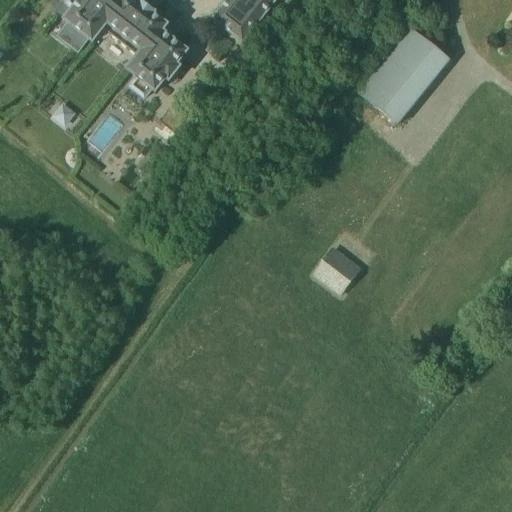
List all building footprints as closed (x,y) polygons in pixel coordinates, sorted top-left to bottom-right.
[(122,4),(116,0),(70,0),(66,5),(74,12),(67,21),(66,21),(65,23),(67,24),(90,43),(92,44),(93,43),(93,42),(102,31),(102,30),(122,4)] [(102,31),(139,60),(160,34),(161,35),(164,30),(165,30),(166,28),(164,27),(152,18),(153,16),(152,15),(151,15),(143,8),(141,7),(140,8),(129,0),(124,0),(122,4),(102,30),(102,31)] [(260,20),(234,0),(230,0),(214,21),(242,43),(260,20)] [(234,0),(260,20),(276,0),(234,0)] [(449,62),(410,31),(357,95),(397,128),(449,62)] [(184,53),(161,35),(160,34),(139,60),(129,71),(128,73),(130,74),(137,79),(129,89),(144,101),(152,91),(153,93),(155,94),(156,92),(165,80),(167,82),(168,83),(170,82),(170,81),(177,72),(179,70),(177,69),(175,68),(185,56),(186,55),(184,53)] [(361,271),(332,250),(311,277),(339,298),(361,271)]
